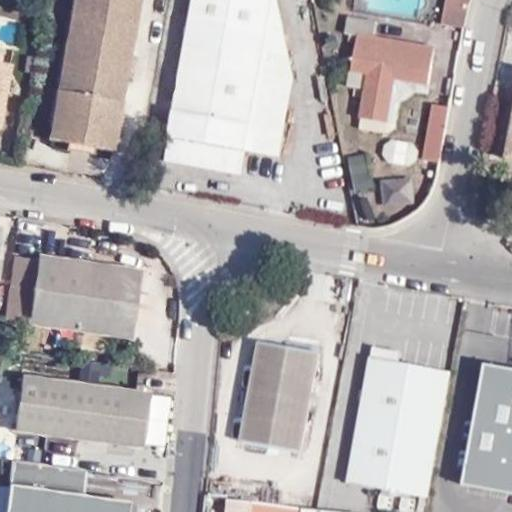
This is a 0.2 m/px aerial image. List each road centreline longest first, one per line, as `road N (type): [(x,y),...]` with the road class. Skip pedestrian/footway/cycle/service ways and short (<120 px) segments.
road 1 (unclassified): [(184,511),(228,227)]
road 2 (unclassified): [(495,0),(441,267)]
road 3 (unclassified): [(0,180),(228,227)]
road 4 (unclassified): [(441,267),(228,227)]
